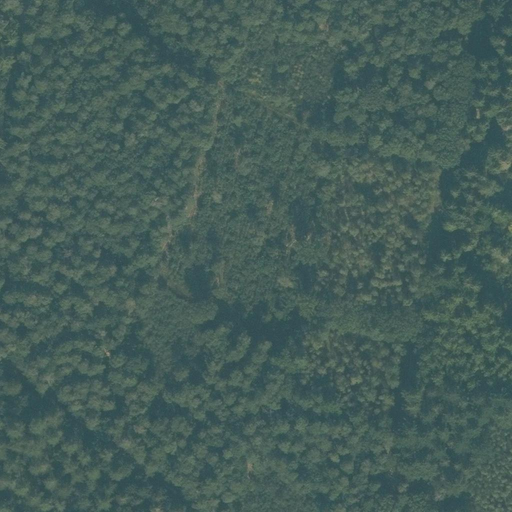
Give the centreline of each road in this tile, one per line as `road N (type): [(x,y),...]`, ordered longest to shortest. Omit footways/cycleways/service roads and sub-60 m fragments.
road 1 (track): [(0,364),(137,466)]
road 2 (track): [(0,142),(26,0)]
